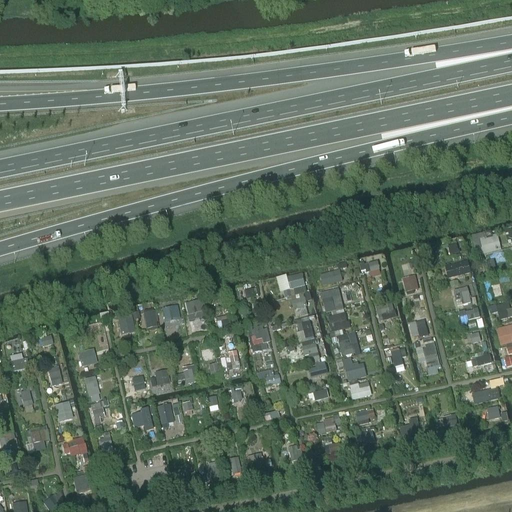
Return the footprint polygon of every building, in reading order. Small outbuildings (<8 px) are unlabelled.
[(502,246),(499,235),(480,239),(482,248),(478,250),(479,256),(492,253),(491,249),(502,246)] [(459,251),(457,245),(448,247),(451,256),(460,253),(460,251),(459,251)] [(497,273),(494,261),(486,263),(489,275),(497,273)] [(380,270),(378,263),(360,267),(361,272),(366,271),(367,273),(380,270)] [(467,273),(465,265),(454,268),(456,276),(467,273)] [(323,287),(344,282),(341,270),(320,275),(323,287)] [(406,285),(408,293),(416,291),(414,283),(406,285)] [(503,296),(500,284),(492,286),(495,298),(503,296)] [(471,303),(468,288),(454,291),(456,297),(461,298),(463,305),(471,303)] [(243,292),(245,300),(253,298),(251,290),(243,292)] [(326,310),(336,307),(333,297),(323,300),(326,310)] [(308,307),(306,298),(292,302),(294,311),(308,307)] [(192,304),(194,311),(202,310),(200,302),(192,304)] [(394,313),(392,304),(379,307),(381,316),(394,313)] [(167,309),(169,317),(177,315),(175,307),(167,309)] [(498,313),(500,321),(508,319),(506,311),(498,313)] [(135,313),(137,328),(145,327),(143,312),(135,313)] [(157,327),(154,312),(143,314),(147,330),(157,327)] [(465,314),(467,321),(475,319),(473,312),(465,314)] [(130,325),(132,325),(131,321),(129,322),(128,317),(118,320),(121,333),(131,331),(130,325)] [(230,328),(229,321),(231,320),(230,317),(216,320),(219,330),(230,328)] [(349,329),(346,319),(342,320),(342,322),(335,324),(335,322),(329,323),(332,333),(349,329)] [(312,330),(309,322),(298,325),(300,333),(312,330)] [(511,343),(511,326),(497,330),(501,346),(511,343)] [(418,331),(420,339),(428,337),(426,329),(418,331)] [(263,340),(261,332),(253,334),(255,342),(263,340)] [(471,337),(472,344),(480,342),(478,335),(471,337)] [(41,341),(43,348),(52,346),(51,338),(41,341)] [(318,353),(315,341),(302,344),(305,356),(318,353)] [(356,352),(355,348),(353,347),(351,347),(349,341),(339,344),(343,357),(354,355),(356,352)] [(438,360),(434,344),(426,346),(426,349),(423,350),(427,363),(438,360)] [(406,358),(405,350),(392,353),(394,365),(403,363),(402,359),(406,358)] [(11,353),(14,363),(22,361),(19,351),(11,353)] [(90,360),(88,352),(78,354),(79,362),(90,360)] [(240,369),(236,352),(228,354),(229,359),(226,360),(229,372),(240,369)] [(492,364),(490,356),(488,356),(487,354),(484,355),(484,357),(476,359),(478,367),(492,364)] [(222,373),(221,364),(217,365),(216,363),(203,365),(204,371),(209,370),(210,376),(222,373)] [(197,383),(193,367),(182,369),(186,385),(197,383)] [(327,375),(325,367),(309,371),(311,379),(327,375)] [(360,374),(358,367),(346,370),(347,377),(360,374)] [(48,371),(50,379),(60,377),(58,369),(48,371)] [(158,387),(171,385),(168,372),(155,375),(158,387)] [(280,384),(278,376),(265,380),(267,387),(280,384)] [(132,391),(144,390),(144,378),(131,378),(132,391)] [(97,388),(94,379),(84,381),(87,390),(97,388)] [(371,397),(369,388),(351,392),(353,401),(371,397)] [(242,401),(240,393),(234,394),(233,390),(230,390),(233,403),(242,401)] [(329,399),(327,391),(313,394),(315,402),(329,399)] [(496,399),(494,391),(479,394),(481,402),(496,399)] [(32,406),(29,392),(20,394),(23,408),(32,406)] [(207,400),(209,408),(216,406),(215,398),(207,400)] [(182,405),(184,413),(192,411),(190,404),(182,405)] [(173,424),(170,406),(157,408),(161,426),(173,424)] [(57,409),(59,417),(69,415),(67,407),(57,409)] [(501,419),(498,408),(488,410),(490,422),(501,419)] [(104,418),(102,410),(92,413),(95,425),(100,423),(99,420),(104,418)] [(148,427),(145,413),(133,416),(136,429),(148,427)] [(356,415),(358,423),(368,420),(366,413),(356,415)] [(460,426),(458,416),(443,419),(445,429),(460,426)] [(337,432),(334,419),(324,422),(327,434),(337,432)] [(422,434),(419,420),(410,422),(411,427),(400,430),(404,445),(416,442),(415,436),(422,434)] [(45,442),(43,431),(30,434),(29,432),(27,433),(28,439),(30,438),(31,445),(45,442)] [(361,435),(363,443),(373,441),(371,433),(361,435)] [(112,450),(109,439),(99,441),(102,452),(112,450)] [(0,441),(0,443),(2,451),(10,449),(7,440),(0,441)] [(67,446),(69,454),(78,452),(77,444),(67,446)] [(341,452),(339,444),(325,447),(327,456),(341,452)] [(289,453),(291,463),(299,461),(297,451),(289,453)] [(265,469),(261,455),(247,458),(248,464),(254,463),(256,471),(265,469)] [(241,474),(238,459),(230,461),(233,476),(241,474)] [(209,470),(211,481),(218,479),(216,469),(209,470)] [(190,485),(187,471),(176,473),(179,488),(190,485)] [(76,483),(77,491),(87,488),(85,480),(76,483)] [(49,508),(52,511),(59,511),(62,510),(55,502),(49,508)]
